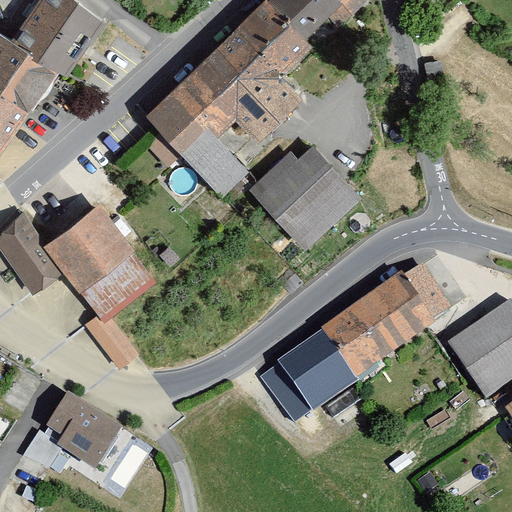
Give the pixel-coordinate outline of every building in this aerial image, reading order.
[(0,151),(24,113),(33,118),(61,68),(70,72),(104,17),(81,0),(38,0),(12,36),(0,27),(0,151)] [(348,39),(382,6),(376,0),(265,0),(152,110),(170,128),(154,144),(173,163),(187,149),(231,194),(254,172),(240,157),(307,91),(288,72),(335,26),(348,39)] [(452,61),(426,66),(434,103),(459,98),(452,61)] [(251,188),(306,249),(363,198),(314,144),(299,157),(293,150),(251,188)] [(83,327),(120,375),(144,356),(113,317),(158,282),(98,204),(46,244),(24,217),(0,235),(0,246),(34,291),(63,269),(98,314),(83,327)] [(262,378),(296,428),(446,327),(442,322),(461,310),(427,261),(279,361),(281,365),(262,378)] [(490,400),(511,385),(511,302),(451,344),(490,400)] [(69,394),(47,428),(61,437),(56,445),(94,470),(122,428),(69,394)] [(337,511),(320,498),(309,511),(337,511)]
